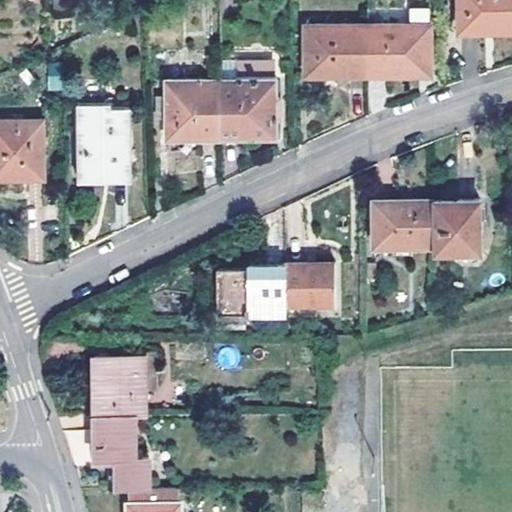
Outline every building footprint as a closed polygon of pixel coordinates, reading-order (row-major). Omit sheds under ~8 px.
[(511,0),(460,0),(461,30),(511,28),(511,0)] [(370,78),(405,78),(404,72),(433,72),(432,28),(370,29),(370,73),(370,78)] [(307,79),(330,79),(330,74),(370,73),(370,29),(307,30),(307,79)] [(274,72),(273,60),(250,62),(251,73),(274,72)] [(47,65),(48,90),(58,90),(58,65),(47,65)] [(278,77),(221,78),(222,135),(279,134),(278,77)] [(221,78),(168,79),(168,116),(165,116),(166,127),(169,127),(169,134),(169,147),(192,146),(196,144),(198,143),(199,141),(200,139),(200,136),(222,135),(221,78)] [(112,103),(79,103),(81,176),(133,174),(132,107),(112,108),(112,103)] [(45,116),(0,116),(0,176),(45,175),(45,116)] [(166,127),(165,116),(160,116),(161,134),(169,134),(169,127),(166,127)] [(133,174),(81,176),(82,185),(133,184),(133,174)] [(435,198),(436,243),(436,248),(482,248),(481,197),(435,198)] [(376,244),(436,243),(435,198),(376,198),(376,244)] [(286,260),(287,300),(337,299),(337,259),(286,260)] [(287,300),(286,260),(264,260),(264,263),(217,264),(217,309),(244,308),(244,312),(250,311),(250,308),(287,307),(287,300)] [(137,411),(146,411),(146,388),(162,387),(161,347),(141,348),(141,353),(95,356),(97,413),(137,411)] [(138,457),(137,411),(97,413),(99,458),(112,458),(113,487),(129,487),(152,487),(150,456),(138,457)] [(129,487),(130,511),(180,511),(180,486),(152,487),(129,487)]
